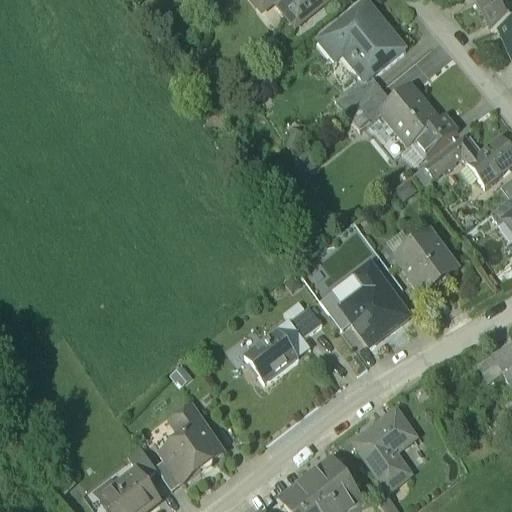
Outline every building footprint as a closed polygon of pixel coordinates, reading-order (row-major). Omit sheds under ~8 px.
[(252,0),(262,11),(276,0),(278,0),(286,9),(280,14),(295,32),(327,6),(322,0),(252,0)] [(511,0),(491,0),(478,5),(492,40),(500,37),(511,31),(511,0)] [(405,56),(366,7),(349,20),(317,46),(332,65),(343,56),(352,67),(349,70),(361,85),(364,89),(371,83),(405,56)] [(511,31),(500,37),(511,65),(511,31)] [(364,89),(361,85),(334,106),(346,120),(356,112),(380,93),(371,83),(364,89)] [(429,115),(409,90),(390,105),(378,115),(381,118),(399,141),(429,115)] [(380,93),(356,112),(369,127),(381,118),(378,115),(390,105),(380,93)] [(356,112),(346,120),(359,136),(369,127),(356,112)] [(429,115),(399,141),(409,152),(414,147),(427,163),(458,137),(445,122),(439,127),(429,115)] [(511,157),(501,143),(477,161),(464,143),(453,152),(461,162),(484,192),(511,170),(511,157)] [(453,152),(424,173),(432,184),(461,162),(453,152)] [(511,182),(500,192),(508,203),(511,200),(511,182)] [(511,200),(508,203),(490,218),(499,230),(507,224),(505,221),(511,215),(511,200)] [(454,272),(428,236),(394,260),(422,299),(448,279),(447,277),(454,272)] [(340,308),(353,326),(370,349),(408,321),(370,269),(354,280),(362,292),(341,308),(340,308)] [(341,334),(353,326),(340,308),(341,308),(332,296),(320,306),(341,334)] [(308,310),(288,325),(301,343),(321,328),(308,310)] [(296,361),(277,336),(244,360),(262,386),(296,361)] [(511,346),(492,359),(511,391),(511,346)] [(182,441),(175,445),(170,444),(159,452),(163,458),(164,458),(180,481),(199,468),(200,462),(206,459),(211,460),(222,452),(191,407),(175,418),(173,428),(182,441)] [(405,477),(390,457),(413,440),(395,416),(354,445),(387,490),(405,477)] [(155,469),(139,447),(127,457),(136,469),(143,478),(155,469)] [(180,481),(164,458),(163,458),(153,465),(170,489),(180,481)] [(331,463),(280,500),(288,511),(349,511),(361,504),(331,463)] [(142,479),(143,478),(136,469),(99,497),(111,511),(136,511),(156,498),(142,479)] [(384,500),(371,483),(364,488),(377,506),(384,500)] [(397,511),(387,498),(384,500),(377,506),(381,511),(397,511)] [(288,511),(280,500),(270,507),(273,511),(288,511)]
